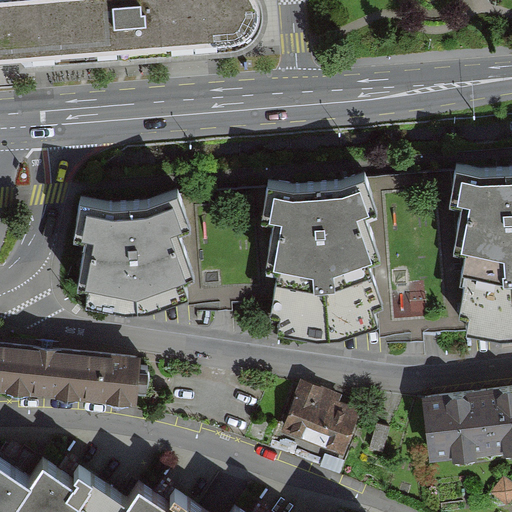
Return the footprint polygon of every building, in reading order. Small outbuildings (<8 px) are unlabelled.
[(0,0),(0,65),(248,46),(260,40),(267,26),(266,12),(261,0),(62,0),(59,0),(0,0)] [(468,329),(502,336),(511,334),(511,168),(480,170),(458,166),(452,199),(466,202),(458,245),(467,247),(461,280),(466,281),(460,309),(472,311),(468,329)] [(274,327),(316,337),(341,334),(378,321),(372,304),(383,300),(366,252),(378,248),(366,212),(376,209),(364,174),(341,182),(292,186),(270,181),(263,213),(279,217),(269,261),(278,263),(268,310),(278,312),(274,327)] [(120,314),(147,312),(185,297),(177,277),(190,272),(175,234),(190,229),(179,201),(149,213),(113,214),(80,208),(73,245),(87,248),(79,288),(88,289),(84,307),(120,314)] [(139,350),(0,336),(0,380),(135,394),(137,376),(143,377),(144,362),(138,361),(139,350)] [(363,408),(303,383),(278,441),(320,459),(324,450),(343,458),(363,408)] [(511,386),(450,394),(422,397),(429,458),(511,448),(511,386)] [(0,455),(0,511),(3,511),(10,502),(29,476),(0,455)] [(78,468),(71,478),(42,457),(29,476),(10,502),(23,511),(116,511),(126,499),(92,475),(91,477),(78,468)] [(207,511),(175,490),(167,501),(139,481),(126,499),(116,511),(207,511)]
